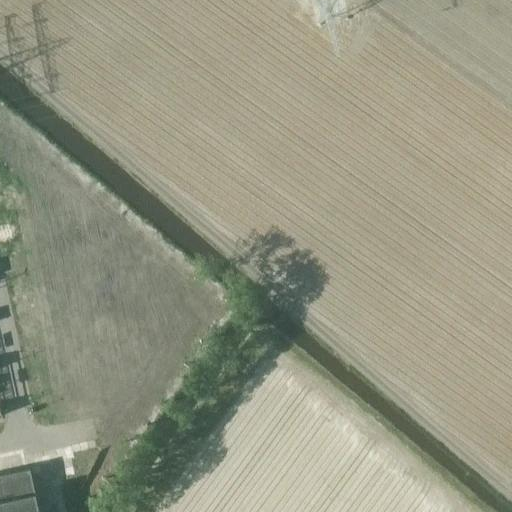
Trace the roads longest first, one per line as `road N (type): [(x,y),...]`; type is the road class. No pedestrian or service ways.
road 1 (track): [(511,484),(381,383),(0,48)]
road 2 (track): [(511,110),(411,44),(373,0)]
road 3 (track): [(437,61),(375,64),(315,50)]
